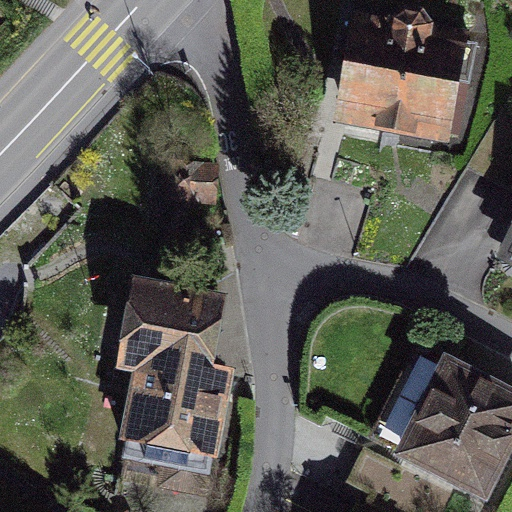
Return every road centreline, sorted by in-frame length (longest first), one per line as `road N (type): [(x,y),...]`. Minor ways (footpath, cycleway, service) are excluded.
road 1 (residential): [(186,0),(210,34),(269,282)]
road 2 (residential): [(269,282),(323,274),(409,284),(511,339)]
road 3 (residential): [(269,282),(282,435),(263,511)]
road 4 (secondary): [(0,154),(144,0)]
